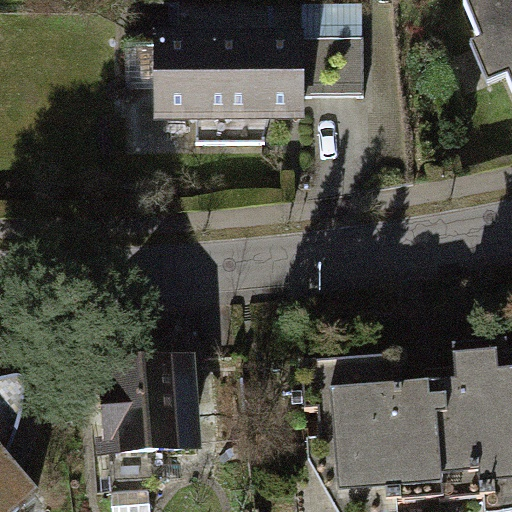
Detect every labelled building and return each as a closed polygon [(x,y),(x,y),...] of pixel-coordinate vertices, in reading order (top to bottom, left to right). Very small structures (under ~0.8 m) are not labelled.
[(511,6),(496,14),(511,52),(511,6)] [(352,47),(166,54),(169,137),(356,130),(352,47)] [(163,370),(94,376),(102,473),(171,468),(163,370)] [(511,370),(322,387),(332,496),(511,479),(511,370)] [(0,511),(8,511),(16,506),(32,497),(9,471),(27,446),(37,417),(39,388),(18,388),(16,382),(0,384),(0,511)]
